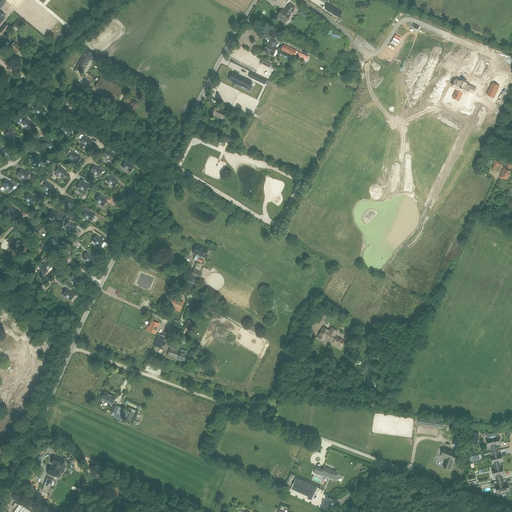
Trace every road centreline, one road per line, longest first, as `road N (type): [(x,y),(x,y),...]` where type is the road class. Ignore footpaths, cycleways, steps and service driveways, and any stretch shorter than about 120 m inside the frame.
road 1 (unclassified): [(0,509),(90,303),(255,0)]
road 2 (track): [(511,511),(72,346)]
road 3 (track): [(165,164),(0,61)]
road 4 (unknown): [(0,422),(37,357),(0,325)]
